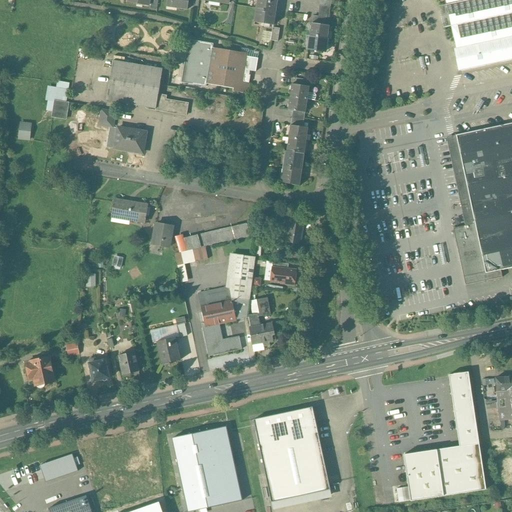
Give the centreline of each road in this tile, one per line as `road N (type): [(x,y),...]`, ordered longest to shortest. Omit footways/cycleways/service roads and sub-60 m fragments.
road 1 (primary): [(0,438),(108,409),(362,362)]
road 2 (residential): [(342,64),(277,53),(260,192)]
road 3 (residential): [(98,166),(260,192)]
road 4 (unclassified): [(328,202),(362,362)]
road 5 (primary): [(362,362),(511,329)]
road 6 (unclassified): [(342,64),(328,202)]
